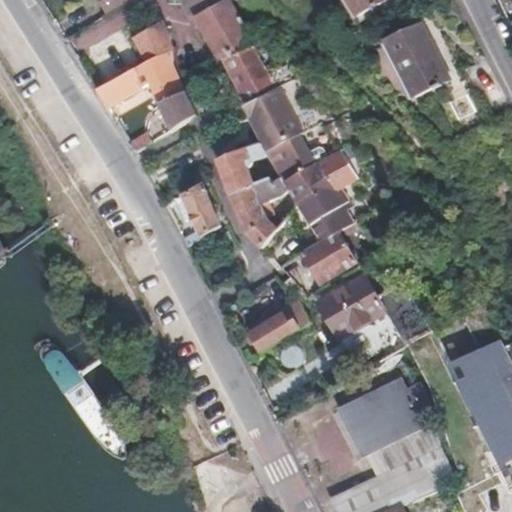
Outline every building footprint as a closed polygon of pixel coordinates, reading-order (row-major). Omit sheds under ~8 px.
[(131,0),(96,0),(105,16),(131,0)] [(256,44),(232,0),(224,0),(197,14),(211,42),(214,42),(223,62),(253,45),(256,44)] [(376,0),(342,0),(350,14),(376,0)] [(173,49),(164,21),(134,39),(147,63),(173,49)] [(443,56),(425,23),(391,41),(409,74),(443,56)] [(276,86),(253,45),(223,62),(246,103),(276,86)] [(197,116),(174,62),(173,49),(147,63),(97,93),(108,108),(149,83),(174,131),(197,116)] [(454,76),(443,56),(409,74),(420,95),(454,76)] [(303,128),(280,84),(276,86),(246,103),(214,121),(215,148),(220,161),(243,150),(240,121),(252,115),(265,139),(269,146),(300,130),(303,128)] [(467,93),(452,102),(463,120),(478,111),(467,93)] [(317,161),(300,130),(269,146),(265,139),(243,150),(220,161),(232,195),(255,183),(246,163),(271,151),(284,175),(286,178),(317,161)] [(358,177),(340,149),(319,160),(332,185),(301,203),(300,204),(323,240),(338,231),(345,226),(333,208),(343,202),(336,191),(358,177)] [(332,185),(319,160),(317,161),(286,178),(300,204),(301,203),(332,185)] [(264,204),(281,191),(274,175),(255,183),(232,195),(249,232),(264,247),(279,228),(270,218),(264,204)] [(223,226),(203,183),(183,195),(203,238),(223,226)] [(357,261),(338,231),(323,240),(304,252),(322,282),(357,261)] [(405,346),(358,266),(334,280),(314,292),(357,365),(375,355),(378,361),(405,346)] [(310,322),(300,300),(298,298),(279,308),(283,314),(251,334),(261,352),(310,322)] [(511,357),(504,339),(457,361),(511,481),(511,480),(511,357)] [(339,511),(390,511),(397,509),(402,507),(420,497),(454,481),(458,479),(442,447),(431,405),(416,378),(406,384),(401,374),(398,374),(347,402),(386,475),(334,501),(339,511)] [(468,511),(454,481),(420,497),(402,507),(397,509),(390,511),(468,511)]
